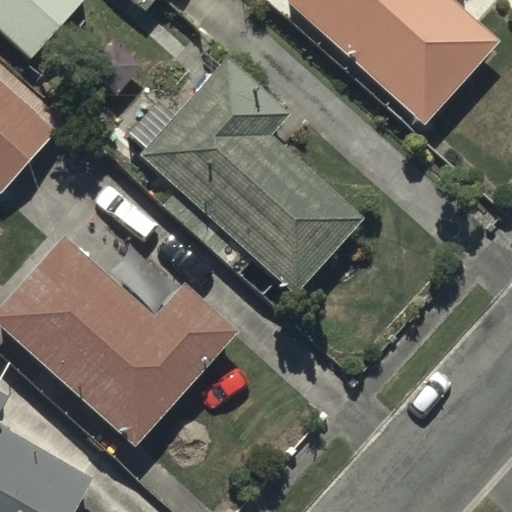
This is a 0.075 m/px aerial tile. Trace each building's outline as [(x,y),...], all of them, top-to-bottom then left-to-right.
[(67,0),(0,0),(0,48),(27,74),(82,14),(67,0)] [(165,0),(112,0),(141,26),(165,0)] [(283,0),(274,10),(418,140),(494,58),(443,12),(454,0),(283,0)] [(171,203),(160,215),(234,285),(250,268),(291,307),(361,234),(267,145),(282,130),(224,75),(170,132),(153,116),(125,146),(141,161),(135,169),(171,203)] [(0,207),(54,147),(0,98),(0,207)] [(150,317),(61,236),(0,303),(0,325),(131,444),(233,331),(181,284),(150,317)] [(0,408),(0,511),(78,511),(90,491),(0,441),(0,415),(3,410),(0,408)]
